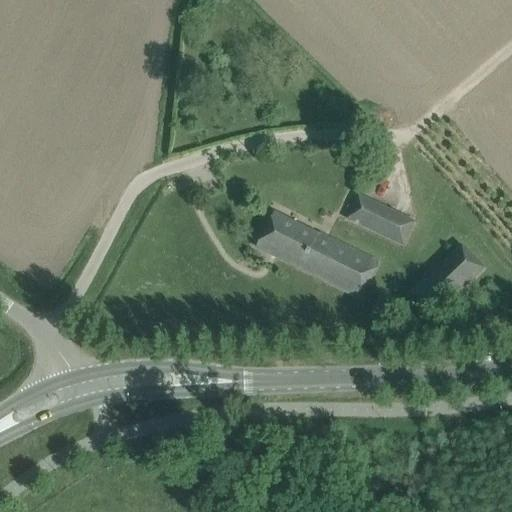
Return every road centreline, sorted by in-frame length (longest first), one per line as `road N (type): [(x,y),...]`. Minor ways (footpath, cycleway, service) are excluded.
road 1 (secondary): [(302,381),(149,366),(76,377)]
road 2 (secondary): [(92,400),(302,381)]
road 3 (secondary): [(302,381),(511,363)]
road 4 (unclassified): [(325,511),(183,419)]
road 5 (track): [(391,137),(511,43)]
